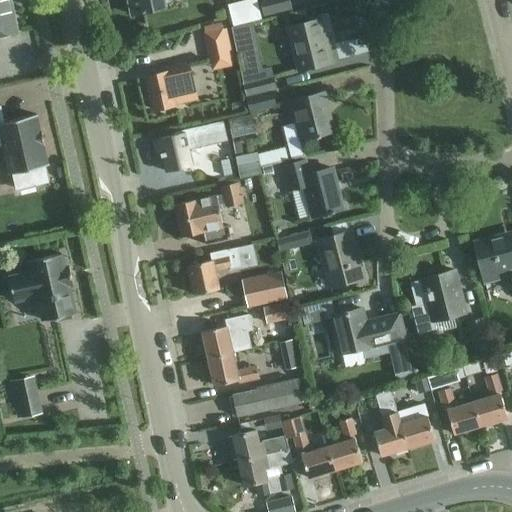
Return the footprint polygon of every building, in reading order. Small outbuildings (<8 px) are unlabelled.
[(0,0),(0,35),(16,32),(9,0),(0,0)] [(128,0),(131,15),(165,7),(163,0),(128,0)] [(288,0),(260,0),(264,15),(290,8),(288,0)] [(321,18),(287,27),(298,71),(332,62),(321,18)] [(204,32),(203,32),(211,71),(232,66),(232,65),(237,64),(228,28),(222,29),(221,23),(203,27),(204,32)] [(233,38),(249,35),(251,35),(248,23),(231,27),(233,38)] [(166,68),(167,72),(145,76),(153,110),(186,102),(198,99),(189,63),(166,68)] [(247,95),(275,88),(272,74),(243,82),(247,95)] [(275,105),(271,90),(247,97),(250,112),(275,105)] [(291,159),(305,156),(300,139),(315,135),(316,137),(320,136),(320,134),(332,131),(322,92),(289,101),(294,123),(283,126),(291,159)] [(240,102),(231,104),(233,111),(242,109),(240,102)] [(0,105),(0,145),(2,145),(9,174),(12,173),(45,166),(48,165),(43,144),(44,144),(41,130),(40,130),(36,114),(4,122),(0,105)] [(159,139),(166,170),(190,165),(186,149),(189,148),(187,141),(199,138),(200,141),(215,138),(212,127),(159,139)] [(260,167),(258,154),(257,152),(244,155),(241,141),(233,143),(240,179),(261,174),(260,167)] [(258,154),(260,167),(271,164),(288,160),(285,147),(258,154)] [(198,161),(199,166),(203,185),(234,178),(229,154),(198,161)] [(305,160),(280,166),(286,191),(304,186),(312,216),(342,209),(331,168),(308,174),(305,160)] [(250,178),(244,180),(246,189),(253,188),(250,178)] [(223,193),(174,204),(181,237),(203,232),(205,245),(230,239),(227,223),(222,224),(219,213),(227,211),(226,205),(242,202),(238,183),(222,187),(223,193)] [(311,230),(277,240),(279,252),(314,243),(311,230)] [(350,231),(316,240),(329,287),(362,278),(350,231)] [(511,279),(511,241),(505,243),(503,236),(475,243),(475,240),(474,241),(484,281),(511,274),(511,279)] [(240,274),(257,270),(251,245),(226,250),(210,253),(212,260),(187,266),(194,294),(219,289),(215,269),(230,265),(231,269),(238,267),(240,274)] [(57,317),(58,321),(71,318),(70,314),(74,313),(68,285),(73,284),(69,267),(64,268),(61,254),(30,261),(33,272),(9,278),(14,300),(37,295),(43,320),(57,317)] [(408,283),(414,307),(411,308),(418,334),(436,330),(433,321),(465,313),(454,270),(421,278),(422,280),(408,283)] [(263,287),(245,290),(249,306),(285,298),(280,273),(261,277),(263,287)] [(288,301),(263,307),(267,323),(292,317),(288,301)] [(404,338),(398,314),(365,322),(361,308),(331,316),(340,354),(404,338)] [(202,331),(208,358),(232,353),(228,334),(248,330),(245,319),(226,323),(226,326),(202,331)] [(467,323),(474,351),(488,348),(481,319),(467,323)] [(296,339),(281,342),(283,351),(287,369),(303,366),(296,339)] [(239,382),(258,378),(256,366),(249,367),(245,350),(232,353),(208,358),(214,385),(238,380),(239,382)] [(462,364),(466,377),(482,372),(477,359),(462,364)] [(256,389),(232,394),(237,416),(257,412),(301,402),(311,400),(303,366),(287,369),(287,371),(283,372),(285,380),(257,387),(257,389),(256,389)] [(449,369),(453,382),(464,379),(460,366),(449,369)] [(490,397),(473,402),(480,426),(507,418),(500,394),(502,393),(497,374),(484,378),(490,397)] [(417,418),(402,423),(401,423),(408,448),(434,440),(427,416),(429,415),(424,396),(420,383),(408,386),(412,399),(411,400),(417,418)] [(446,410),(453,434),(480,426),(473,402),(455,407),(449,388),(438,392),(444,411),(446,410)] [(373,432),(381,456),(408,448),(401,423),(402,423),(390,390),(375,394),(386,428),(373,432)] [(36,391),(13,396),(18,417),(41,412),(36,391)] [(279,415),(267,417),(269,426),(271,426),(272,430),(282,428),(281,421),(279,415)] [(308,478),(335,470),(327,445),(310,451),(300,417),(281,423),(284,435),(287,438),(293,436),(299,455),(301,454),(308,478)] [(327,445),(335,470),(361,462),(354,438),(357,437),(351,418),(339,422),(344,440),(327,445)] [(238,459),(289,447),(287,438),(284,435),(258,441),(256,430),(232,435),(238,459)] [(258,496),(293,488),(290,474),(266,479),(263,466),(292,459),(289,447),(238,459),(243,485),(255,483),(258,496)] [(292,496),(266,502),(268,511),(295,511),(296,511),(292,496)]
